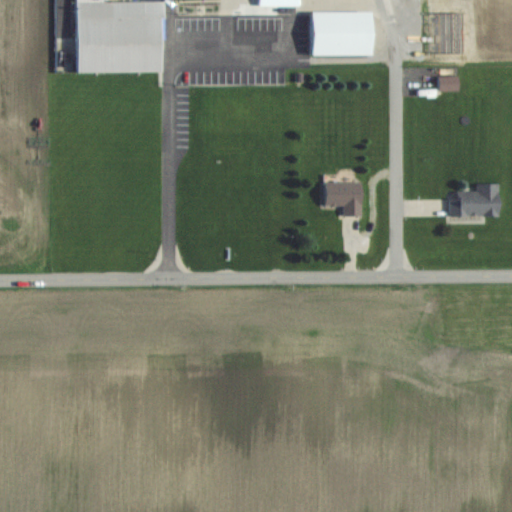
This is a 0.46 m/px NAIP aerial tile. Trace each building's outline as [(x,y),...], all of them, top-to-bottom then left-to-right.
[(160,73),(160,2),(106,2),(105,0),(73,0),(74,73),(160,73)] [(297,0),(257,0),(258,9),(249,9),(249,13),(233,13),(233,43),(255,43),(255,52),(272,52),(272,42),(277,42),(277,15),(297,15),(297,0)] [(437,91),(456,91),(456,76),(437,76),(437,91)] [(323,181),(323,205),(341,205),(341,214),(359,214),(359,181),(323,181)] [(496,215),(496,184),(475,184),(475,192),(447,192),(447,215),(496,215)]
